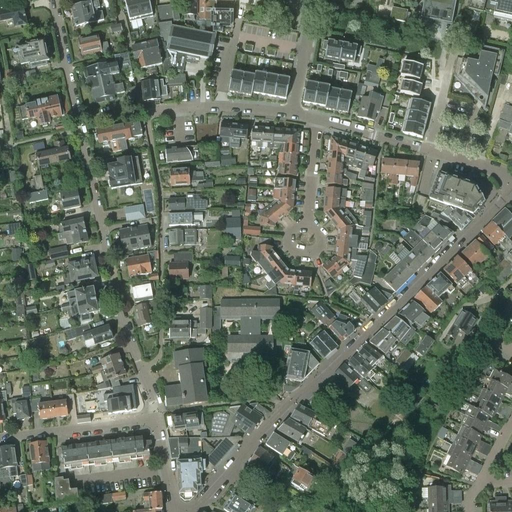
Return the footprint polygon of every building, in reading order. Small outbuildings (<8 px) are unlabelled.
[(136,0),(127,0),(124,1),(129,21),(141,18),(136,0)] [(148,0),(136,0),(141,18),(152,15),(148,0)] [(184,0),(184,16),(185,16),(185,21),(194,21),(194,16),(196,16),(196,0),(184,0)] [(197,18),(197,28),(211,28),(210,0),(198,0),(199,18),(197,18)] [(424,0),(422,14),(422,16),(423,18),(426,20),(451,24),(455,0),(424,0)] [(470,0),(468,10),(482,13),(485,0),(470,0)] [(511,0),(485,0),(482,13),(484,14),(484,13),(494,15),(493,18),(511,22),(511,0)] [(255,1),(254,7),(268,10),(269,4),(255,1)] [(97,14),(96,9),(99,9),(98,2),(90,4),(71,8),(75,27),(95,23),(103,21),(102,13),(97,14)] [(178,5),(155,8),(158,25),(171,23),(173,23),(173,22),(180,21),(178,5)] [(12,10),(11,6),(0,8),(0,22),(13,20),(15,28),(26,26),(25,18),(23,8),(12,10)] [(389,20),(405,23),(406,19),(409,20),(410,14),(407,13),(407,11),(392,8),(389,20)] [(213,13),(212,26),(222,26),(230,27),(231,14),(219,13),(213,13)] [(159,37),(155,38),(162,66),(161,66),(163,75),(171,73),(171,71),(182,73),(185,63),(193,65),(194,59),(198,60),(199,58),(210,60),(215,36),(171,26),(171,23),(158,25),(159,37)] [(120,26),(110,28),(111,35),(122,33),(120,26)] [(78,40),(82,56),(101,52),(101,54),(109,53),(107,43),(100,45),(98,36),(78,40)] [(150,44),(132,48),(135,63),(136,63),(138,71),(145,70),(146,77),(156,75),(156,76),(162,75),(160,67),(155,68),(155,67),(161,66),(162,66),(155,38),(149,39),(150,42),(150,44)] [(17,49),(12,50),(14,57),(19,56),(21,66),(30,64),(30,65),(49,62),(47,54),(46,48),(50,48),(48,40),(26,45),(26,46),(17,48),(17,49)] [(343,44),(328,41),(327,43),(323,42),(322,50),(326,51),(324,60),(339,63),(340,61),(343,44)] [(343,44),(340,61),(354,63),(355,57),(359,57),(361,48),(343,44)] [(457,58),(453,75),(476,99),(482,74),(498,78),(504,52),(481,47),(478,63),(457,58)] [(87,70),(89,80),(111,76),(111,77),(119,76),(118,71),(119,71),(120,72),(126,70),(128,79),(133,77),(127,54),(120,56),(121,64),(116,65),(109,66),(87,70)] [(404,62),(401,76),(405,77),(411,79),(410,84),(417,85),(418,81),(419,81),(422,67),(404,62)] [(382,69),(376,68),(368,65),(366,72),(381,76),(382,69)] [(5,73),(7,83),(24,79),(23,73),(12,75),(11,72),(5,73)] [(240,94),(244,74),(232,72),(228,92),(240,94)] [(263,95),(267,75),(255,73),(254,76),(255,76),(252,94),(263,96),(263,95)] [(252,94),(255,76),(254,76),(244,74),(240,94),(240,95),(251,97),(252,94)] [(363,86),(377,89),(380,77),(367,74),(363,86)] [(274,98),(278,77),(267,75),(263,95),(274,98)] [(498,85),(504,87),(507,77),(501,75),(498,85)] [(111,76),(89,80),(88,81),(86,83),(87,90),(90,91),(91,91),(93,100),(95,100),(96,104),(116,100),(115,96),(124,94),(122,85),(113,87),(111,77),(111,76)] [(163,78),(164,88),(178,87),(185,87),(184,76),(163,78)] [(286,100),(289,80),(278,77),(274,98),(286,100)] [(405,77),(401,93),(419,98),(422,87),(417,85),(410,84),(411,79),(405,77)] [(143,102),(160,99),(157,78),(144,79),(145,83),(141,83),(143,102)] [(314,105),(318,85),(306,83),(302,103),(314,105)] [(329,90),(330,87),(318,85),(314,105),(325,107),(324,110),(325,110),(329,90)] [(126,97),(127,104),(139,101),(135,88),(128,89),(130,96),(126,97)] [(336,112),(340,92),(329,90),(325,110),(336,112)] [(348,114),(352,94),(340,92),(336,112),(348,114)] [(362,98),(357,117),(373,122),(376,112),(379,113),(383,98),(370,95),(369,99),(362,98)] [(25,107),(26,107),(18,109),(21,121),(28,120),(37,118),(39,127),(42,126),(42,128),(47,127),(47,125),(49,124),(48,119),(60,117),(56,98),(34,103),(35,105),(25,107)] [(430,105),(408,100),(400,133),(422,139),(430,105)] [(509,132),(509,131),(511,127),(511,108),(505,106),(496,128),(509,132)] [(126,125),(122,126),(123,129),(120,130),(121,140),(127,139),(128,141),(130,140),(131,142),(134,141),(134,139),(136,139),(136,138),(142,137),(140,129),(145,128),(143,120),(126,123),(126,125)] [(228,138),(228,141),(232,141),(234,125),(221,123),(219,137),(228,138)] [(232,141),(228,141),(229,148),(238,149),(240,139),(246,140),(248,126),(234,125),(232,141)] [(123,129),(122,126),(96,131),(99,144),(111,142),(112,143),(115,142),(116,141),(121,140),(120,130),(123,129)] [(261,149),(262,143),(262,129),(252,128),(251,142),(257,143),(256,149),(261,149)] [(262,129),(262,143),(267,143),(267,149),(272,150),(272,144),(273,130),(262,129)] [(272,144),(272,150),(278,150),(279,144),(284,145),(284,143),(285,131),(273,130),(272,144)] [(285,131),(284,143),(298,144),(299,132),(285,131)] [(331,138),(329,153),(343,155),(343,157),(345,158),(346,143),(331,138)] [(347,144),(346,143),(345,158),(346,158),(348,166),(351,167),(351,166),(357,147),(351,145),(352,141),(348,140),(347,144)] [(55,152),(30,157),(31,162),(37,161),(39,170),(48,168),(47,166),(70,161),(70,160),(71,160),(73,158),(71,152),(69,151),(68,152),(67,149),(64,150),(63,143),(54,145),(55,152)] [(284,145),(283,155),(297,156),(298,144),(284,143),(284,145)] [(166,150),(166,163),(191,161),(190,153),(197,152),(197,147),(173,148),(173,150),(166,150)] [(367,150),(357,147),(351,166),(356,167),(355,169),(360,170),(367,150)] [(360,170),(359,176),(364,178),(368,165),(372,167),(377,153),(367,150),(360,170)] [(329,153),(328,164),(342,165),(343,157),(343,155),(329,153)] [(280,154),(279,165),(282,165),(296,167),(297,156),(283,155),(280,154)] [(221,156),(221,167),(231,166),(230,156),(221,156)] [(109,180),(111,190),(142,185),(137,159),(117,162),(118,166),(108,167),(110,180),(109,180)] [(387,185),(392,186),(394,162),(382,160),(380,174),(389,175),(389,178),(388,178),(387,185)] [(396,176),(405,177),(406,163),(394,162),(392,186),(396,186),(397,179),(396,179),(396,176)] [(406,163),(405,177),(413,178),(413,180),(412,180),(410,187),(415,188),(417,178),(419,164),(406,163)] [(328,164),(327,174),(341,176),(345,176),(348,181),(355,182),(356,176),(345,173),(346,170),(342,170),(342,165),(328,164)] [(296,167),(282,165),(279,165),(278,176),(295,177),(296,167)] [(169,171),(170,179),(202,177),(202,173),(195,173),(189,173),(188,170),(169,171)] [(438,173),(428,199),(450,207),(473,216),(485,203),(487,202),(479,185),(476,187),(438,173)] [(8,175),(9,185),(17,184),(16,174),(8,175)] [(341,176),(327,174),(326,185),(346,187),(347,181),(341,181),(341,176)] [(33,179),(36,195),(44,193),(41,177),(33,179)] [(202,177),(170,179),(170,187),(189,186),(189,182),(203,182),(202,177)] [(205,184),(196,184),(197,188),(213,187),(212,180),(205,180),(205,184)] [(274,180),(273,191),(294,193),(295,182),(274,180)] [(365,190),(364,191),(373,192),(373,191),(373,186),(362,184),(361,190),(365,190)] [(326,189),(325,199),(345,201),(346,191),(326,189)] [(54,196),(55,203),(57,202),(59,211),(63,210),(63,211),(80,207),(76,190),(60,194),(60,195),(54,196)] [(248,190),(248,201),(255,202),(256,190),(248,190)] [(273,191),(272,199),(279,202),(293,203),(294,193),(273,191)] [(373,192),(364,191),(364,195),(363,195),(362,201),(373,202),(373,192)] [(44,193),(36,195),(27,196),(29,205),(48,201),(46,193),(44,193)] [(168,200),(168,211),(182,211),(182,213),(184,213),(184,211),(205,210),(205,201),(193,201),(193,195),(186,195),(186,199),(168,200)] [(325,199),(324,210),(332,211),(333,213),(338,209),(344,209),(345,201),(325,199)] [(279,203),(273,207),(277,212),(281,209),(286,215),(292,210),(293,203),(279,202),(279,203)] [(125,209),(127,222),(145,219),(143,205),(125,209)] [(263,211),(265,214),(269,218),(273,215),(278,222),(286,215),(281,209),(277,212),(273,207),(271,205),(263,211)] [(433,213),(430,219),(440,224),(447,227),(450,221),(461,232),(472,220),(471,220),(475,216),(473,216),(450,207),(449,209),(448,208),(442,214),(442,213),(439,216),(433,213)] [(115,218),(124,215),(121,208),(112,211),(115,218)] [(324,210),(323,213),(330,221),(334,217),(338,222),(345,218),(349,215),(346,210),(342,214),(338,209),(333,213),(332,211),(324,210)] [(263,211),(258,215),(261,219),(260,226),(275,228),(275,223),(278,222),(273,215),(269,218),(265,214),(263,211)] [(411,217),(414,221),(421,215),(416,212),(411,217)] [(491,223),(507,240),(511,235),(511,219),(511,218),(506,212),(502,212),(491,223)] [(168,216),(169,227),(184,227),(184,226),(191,226),(191,215),(168,216)] [(334,217),(330,221),(336,229),(342,224),(346,229),(352,227),(357,226),(355,221),(349,215),(345,218),(338,222),(334,217)] [(425,217),(417,225),(427,230),(443,246),(454,235),(439,226),(440,224),(430,219),(425,217)] [(403,225),(406,229),(413,223),(409,219),(403,225)] [(61,225),(57,226),(59,235),(85,229),(84,227),(85,227),(84,222),(83,222),(83,220),(61,225)] [(139,222),(140,228),(119,231),(123,253),(124,253),(125,257),(132,256),(131,252),(151,248),(149,237),(147,226),(151,226),(150,220),(139,222)] [(499,244),(506,250),(510,254),(511,251),(511,244),(507,240),(491,223),(485,230),(498,242),(499,244)] [(21,235),(20,224),(12,225),(13,230),(8,230),(8,237),(21,235)] [(338,231),(337,236),(351,237),(352,227),(346,229),(342,224),(336,229),(338,231)] [(417,225),(408,233),(409,235),(411,233),(434,254),(443,246),(427,230),(417,225)] [(240,228),(226,228),(226,239),(232,238),(232,240),(241,239),(240,228)] [(59,235),(57,235),(59,242),(72,239),(73,246),(88,243),(85,229),(59,235)] [(195,231),(169,232),(169,246),(201,246),(201,230),(195,231)] [(493,247),(498,242),(485,230),(481,234),(493,247)] [(401,240),(413,251),(425,264),(434,254),(411,233),(409,235),(408,233),(401,240)] [(398,239),(394,235),(389,242),(393,246),(398,239)] [(337,236),(336,246),(345,246),(345,249),(356,250),(366,251),(367,246),(356,245),(357,238),(351,237),(337,236)] [(482,237),(462,255),(474,269),(476,270),(480,267),(481,269),(491,260),(486,255),(489,252),(492,255),(493,255),(501,263),(506,258),(501,254),(498,250),(496,252),(482,237)] [(400,245),(391,255),(400,264),(412,276),(425,264),(413,251),(409,254),(400,245)] [(344,260),(357,261),(357,260),(369,263),(370,253),(369,252),(367,256),(355,256),(356,250),(345,249),(345,246),(336,246),(335,255),(344,256),(344,260)] [(381,252),(385,256),(390,249),(386,246),(381,252)] [(251,253),(250,256),(256,263),(260,263),(262,261),(262,262),(267,258),(268,259),(274,254),(272,252),(273,248),(258,247),(257,253),(251,253)] [(19,248),(11,249),(12,263),(21,262),(19,248)] [(47,251),(50,262),(51,261),(54,261),(68,258),(66,251),(58,253),(57,249),(47,251)] [(501,254),(506,258),(510,254),(506,250),(501,254)] [(501,263),(488,276),(499,287),(511,273),(511,251),(510,254),(506,258),(501,263)] [(147,256),(126,260),(128,268),(130,278),(150,274),(148,264),(156,263),(155,260),(158,260),(158,252),(155,252),(146,253),(147,256)] [(353,277),(348,282),(351,286),(358,283),(370,286),(377,259),(370,253),(369,263),(357,260),(357,261),(355,270),(353,277)] [(175,261),(175,264),(169,265),(169,281),(187,280),(187,265),(191,265),(191,254),(177,254),(177,261),(175,261)] [(260,263),(256,263),(266,275),(275,268),(274,267),(280,262),(274,254),(268,259),(267,258),(262,262),(262,261),(260,263)] [(353,270),(355,270),(357,261),(344,260),(344,256),(335,255),(335,258),(330,262),(335,268),(337,267),(341,271),(348,264),(353,270)] [(235,264),(235,256),(221,256),(221,264),(235,264)] [(457,258),(450,265),(452,268),(454,267),(460,273),(458,274),(467,283),(472,288),(479,281),(457,258)] [(68,264),(70,274),(95,269),(94,267),(96,267),(95,262),(93,262),(93,260),(76,264),(75,262),(68,264)] [(50,262),(46,263),(47,269),(55,267),(54,261),(51,261),(50,262)] [(342,272),(341,271),(337,267),(335,268),(330,262),(329,261),(328,261),(325,263),(325,265),(322,268),(331,279),(335,275),(337,277),(342,272)] [(271,281),(265,286),(269,291),(275,286),(276,286),(276,285),(284,279),(280,275),(287,269),(280,262),(274,267),(275,268),(266,275),(271,281)] [(396,268),(391,273),(403,285),(412,276),(400,264),(396,268)] [(33,265),(25,267),(28,281),(36,280),(33,265)] [(452,268),(450,265),(446,269),(443,272),(460,290),(467,283),(458,274),(460,273),(454,267),(452,268)] [(95,269),(70,274),(62,276),(64,286),(80,283),(79,281),(89,279),(90,280),(94,279),(94,278),(96,278),(95,269)] [(284,279),(276,285),(277,288),(287,289),(287,285),(294,286),(295,272),(288,271),(287,269),(280,275),(284,279)] [(295,272),(294,286),(293,295),(297,296),(297,292),(298,292),(299,286),(310,288),(311,274),(295,272)] [(403,285),(391,273),(383,281),(395,293),(403,285)] [(439,275),(432,282),(443,293),(444,293),(446,291),(449,294),(454,290),(450,286),(450,287),(439,275)] [(15,277),(17,291),(25,289),(23,276),(15,277)] [(239,286),(239,287),(248,283),(246,277),(240,278),(239,286)] [(323,285),(328,298),(336,290),(328,281),(323,285)] [(133,294),(134,304),(152,300),(149,283),(148,283),(146,282),(142,283),(141,285),(131,287),(130,287),(131,294),(133,294)] [(432,282),(426,288),(437,300),(444,293),(443,293),(432,282)] [(483,285),(478,290),(482,294),(487,289),(483,285)] [(203,291),(200,291),(200,300),(211,299),(211,286),(203,287),(203,291)] [(275,286),(269,291),(265,294),(265,295),(276,296),(275,286)] [(352,293),(348,297),(355,304),(357,304),(360,301),(360,302),(373,315),(386,303),(386,302),(392,297),(382,292),(379,294),(374,289),(369,294),(366,290),(364,292),(358,286),(355,289),(354,288),(351,291),(352,293)] [(437,300),(426,288),(414,300),(430,316),(441,304),(437,300)] [(68,302),(69,305),(70,308),(77,307),(77,305),(95,302),(93,289),(67,294),(68,302)] [(23,290),(14,291),(16,308),(25,307),(23,290)] [(69,305),(65,306),(66,311),(67,311),(69,319),(79,317),(81,323),(91,321),(90,315),(97,313),(97,312),(102,311),(100,301),(95,302),(77,305),(77,307),(70,308),(69,305)] [(135,309),(134,309),(134,311),(134,312),(134,315),(135,315),(139,327),(153,324),(152,321),(156,320),(155,316),(155,301),(148,303),(134,306),(135,309)] [(211,309),(211,330),(211,333),(220,333),(220,317),(239,317),(239,332),(238,332),(238,337),(227,337),(227,354),(273,353),(273,337),(260,337),(259,317),(279,317),(279,301),(220,301),(220,308),(211,308),(211,309)] [(344,323),(346,318),(338,315),(336,321),(320,302),(310,311),(324,326),(325,325),(341,344),(353,333),(353,330),(348,325),(347,326),(345,324),(344,323)] [(411,303),(405,309),(425,324),(429,321),(422,316),(424,314),(411,303)] [(26,308),(27,316),(36,314),(35,307),(26,308)] [(15,310),(16,320),(24,320),(24,309),(15,310)] [(205,330),(211,330),(211,309),(199,309),(200,324),(196,324),(196,323),(180,323),(180,319),(170,319),(170,331),(205,330)] [(405,309),(398,315),(405,320),(412,325),(419,330),(425,324),(405,309)] [(447,335),(453,339),(458,331),(460,332),(466,335),(476,320),(462,311),(447,335)] [(284,330),(295,331),(296,313),(286,312),(284,330)] [(395,318),(382,331),(396,342),(398,344),(399,343),(404,347),(414,334),(413,333),(414,331),(410,328),(412,325),(405,320),(402,324),(395,318)] [(111,337),(113,337),(111,332),(110,333),(108,327),(91,333),(88,325),(63,332),(66,342),(82,336),(84,341),(86,348),(95,345),(112,340),(111,337)] [(310,345),(323,360),(336,348),(323,333),(322,333),(319,329),(306,341),(310,345)] [(205,336),(205,330),(170,331),(170,339),(190,339),(196,339),(196,336),(205,336)] [(396,342),(382,331),(369,343),(384,356),(389,350),(392,352),(396,347),(393,345),(396,342)] [(415,353),(422,357),(433,342),(426,337),(415,353)] [(288,359),(284,380),(294,382),(293,385),(299,387),(300,383),(301,383),(303,382),(303,381),(318,365),(309,354),(290,351),(290,347),(285,346),(284,349),(283,349),(283,358),(288,359)] [(366,346),(357,355),(373,369),(373,370),(375,368),(373,366),(382,358),(366,346)] [(173,354),(176,372),(179,372),(181,386),(164,389),(166,408),(184,405),(184,407),(207,404),(202,368),(205,368),(203,349),(173,354)] [(412,355),(405,349),(395,362),(402,367),(412,355)] [(93,376),(104,372),(122,365),(118,355),(100,361),(102,366),(91,370),(93,376)] [(357,355),(345,365),(358,378),(360,376),(363,379),(373,369),(357,355)] [(99,391),(112,389),(120,388),(118,381),(123,380),(122,377),(125,375),(122,365),(104,372),(108,383),(97,387),(99,391)] [(358,378),(345,365),(332,377),(347,391),(354,384),(366,395),(372,388),(363,379),(360,376),(358,378)] [(488,379),(491,381),(511,391),(511,390),(511,385),(510,383),(511,379),(492,369),(488,379)] [(294,382),(284,380),(283,392),(290,393),(299,387),(293,385),(294,382)] [(491,381),(486,391),(502,399),(504,395),(506,395),(509,396),(511,391),(491,381)] [(120,388),(112,389),(113,395),(103,396),(104,402),(106,402),(108,415),(131,412),(131,411),(136,410),(132,386),(120,388)] [(483,389),(478,399),(502,411),(505,406),(501,404),(501,402),(502,399),(486,391),(483,389)] [(32,413),(31,401),(30,394),(21,395),(21,398),(11,400),(13,415),(17,415),(17,420),(19,420),(20,422),(24,421),(24,419),(30,419),(29,413),(32,413)] [(410,399),(405,404),(415,412),(419,406),(410,399)] [(478,399),(473,408),(477,410),(489,416),(489,417),(492,418),(494,415),(496,414),(500,416),(502,411),(478,399)] [(39,400),(31,401),(32,413),(39,412),(40,421),(55,419),(53,403),(40,405),(39,400)] [(66,402),(53,403),(55,419),(68,417),(66,402)] [(213,432),(211,439),(229,438),(229,433),(228,433),(231,423),(233,424),(249,435),(254,428),(256,429),(261,422),(259,420),(259,418),(261,416),(253,411),(257,404),(249,405),(246,409),(243,406),(241,408),(239,407),(229,408),(224,414),(222,413),(221,413),(220,412),(219,412),(218,412),(217,412),(215,413),(213,414),(212,415),(211,416),(211,418),(211,419),(210,420),(211,430),(213,432)] [(329,428),(312,419),(315,414),(300,406),(291,419),(324,437),(329,428)] [(404,407),(396,417),(403,423),(411,413),(404,407)] [(473,408),(468,418),(489,428),(491,423),(488,422),(487,420),(489,417),(489,416),(477,410),(473,408)] [(197,414),(184,416),(185,430),(198,428),(197,414)] [(76,418),(77,424),(90,423),(90,416),(76,418)] [(184,416),(167,418),(168,426),(172,426),(172,431),(185,430),(184,416)] [(465,416),(460,426),(462,427),(465,429),(465,428),(479,436),(479,435),(481,432),(483,432),(486,433),(489,428),(468,418),(465,416)] [(277,431),(302,447),(302,446),(300,445),(308,432),(288,420),(277,431)] [(462,427),(457,436),(460,438),(481,449),(483,444),(480,442),(479,440),(481,436),(479,435),(479,436),(465,428),(465,429),(462,427)] [(265,446),(289,462),(294,454),(290,451),(293,446),(290,444),(289,445),(273,434),(265,446)] [(119,441),(109,442),(112,463),(136,460),(134,439),(124,440),(124,438),(119,439),(119,441)] [(143,438),(134,439),(136,460),(149,458),(148,450),(151,449),(150,441),(149,442),(147,440),(146,442),(144,442),(143,438)] [(197,439),(168,440),(171,460),(176,459),(178,489),(179,495),(180,498),(184,502),(190,501),(194,498),(193,494),(197,494),(196,488),(200,488),(199,475),(201,475),(201,474),(214,473),(216,472),(217,473),(224,464),(223,462),(228,456),(230,457),(237,448),(235,447),(241,439),(240,438),(229,438),(199,439),(199,451),(197,451),(197,439)] [(460,438),(455,448),(472,456),(473,452),(475,452),(478,453),(481,449),(460,438)] [(95,444),(85,446),(88,466),(112,463),(109,442),(100,444),(99,442),(95,442),(95,444)] [(46,443),(38,444),(41,471),(50,470),(49,463),(46,443)] [(351,456),(355,448),(348,443),(343,451),(351,456)] [(41,471),(38,444),(29,445),(32,465),(33,472),(41,471)] [(88,466),(85,446),(76,447),(76,445),(71,446),(71,448),(61,449),(64,470),(88,466)] [(451,446),(446,455),(451,457),(471,468),(474,463),(470,461),(470,459),(472,456),(455,448),(451,446)] [(312,453),(302,447),(299,452),(309,458),(312,453)] [(14,448),(5,449),(10,483),(13,482),(13,478),(17,477),(16,467),(17,467),(14,448)] [(10,483),(5,449),(0,449),(0,473),(0,476),(0,475),(0,479),(2,479),(2,482),(3,482),(4,488),(11,487),(10,483)] [(272,467),(275,463),(274,462),(275,461),(273,459),(273,458),(260,449),(244,470),(249,472),(252,468),(260,474),(259,476),(266,479),(269,479),(272,475),(271,472),(268,470),(271,466),(272,467)] [(342,451),(331,465),(341,472),(351,459),(342,451)] [(471,468),(451,457),(446,467),(462,476),(464,472),(465,471),(469,473),(471,468)] [(292,465),(286,476),(293,480),(290,485),(298,491),(299,489),(303,491),(305,488),(306,489),(313,478),(292,465)] [(419,472),(416,479),(419,480),(422,479),(425,478),(426,475),(419,472)] [(69,492),(68,481),(62,482),(62,478),(54,479),(56,504),(78,501),(77,491),(69,492)] [(427,488),(427,499),(452,499),(452,494),(448,494),(447,492),(447,488),(441,488),(441,486),(435,486),(435,488),(427,488)] [(112,502),(125,500),(124,493),(102,496),(102,498),(94,499),(95,506),(112,504),(112,502)] [(143,505),(144,511),(161,511),(162,510),(161,500),(162,499),(162,494),(160,494),(160,493),(150,494),(143,495),(143,502),(142,502),(143,505)] [(223,510),(226,511),(250,511),(254,507),(234,494),(223,510)] [(500,511),(500,498),(495,498),(495,502),(493,503),(489,503),(489,511),(500,511)] [(505,498),(500,498),(500,511),(511,511),(511,503),(507,503),(506,501),(505,498)] [(427,499),(427,510),(447,510),(447,506),(449,505),(452,504),(452,499),(427,499)]
